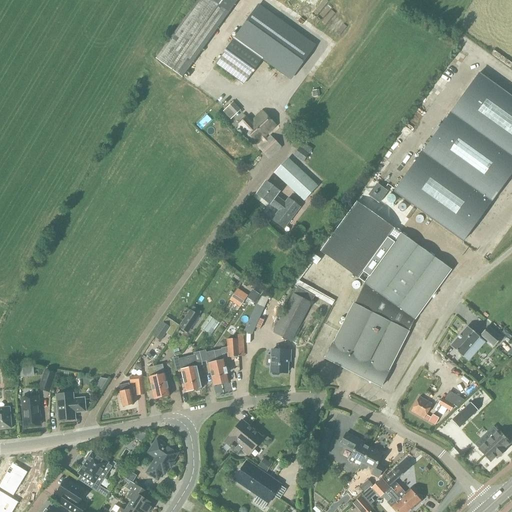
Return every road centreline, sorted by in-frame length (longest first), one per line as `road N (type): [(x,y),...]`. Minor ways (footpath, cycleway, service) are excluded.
road 1 (unknown): [(383,200),(468,281),(511,199)]
road 2 (residential): [(333,398),(424,442),(465,481)]
road 3 (residential): [(180,422),(208,409),(319,397)]
